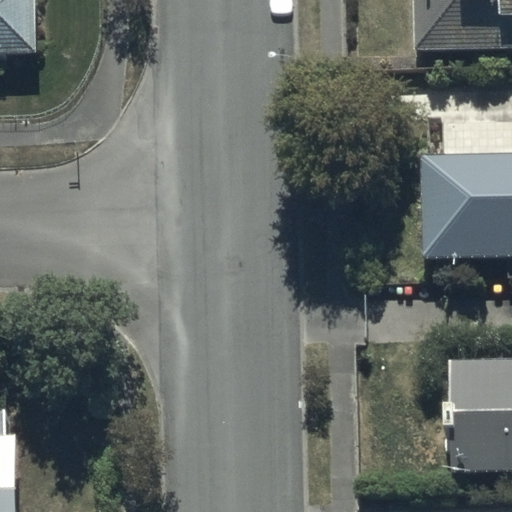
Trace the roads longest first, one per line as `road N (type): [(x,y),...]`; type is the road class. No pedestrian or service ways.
road 1 (residential): [(223,511),(216,205)]
road 2 (residential): [(216,205),(0,214)]
road 3 (residential): [(216,205),(213,0)]
